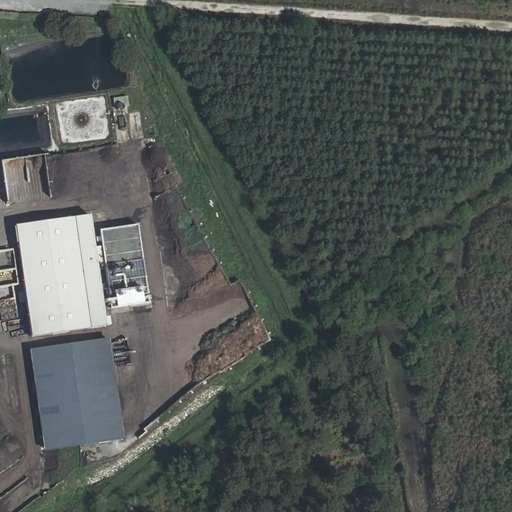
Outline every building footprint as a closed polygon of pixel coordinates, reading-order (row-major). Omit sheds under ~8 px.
[(1,161),(6,202),(52,197),(48,156),(1,161)] [(118,178),(133,186),(139,174),(124,166),(118,178)] [(171,238),(173,243),(198,233),(174,174),(153,183),(160,198),(147,203),(162,241),(171,238)] [(132,203),(98,209),(113,310),(148,305),(132,203)] [(70,210),(87,322),(108,319),(91,207),(70,210)] [(87,322),(70,210),(50,218),(38,227),(26,245),(22,267),(24,282),(34,301),(51,315),(65,321),(87,322)] [(111,332),(33,343),(49,443),(124,432),(111,332)] [(0,452),(10,449),(0,422),(0,452)] [(0,478),(0,511),(17,511),(50,490),(38,472),(9,492),(0,478)]
